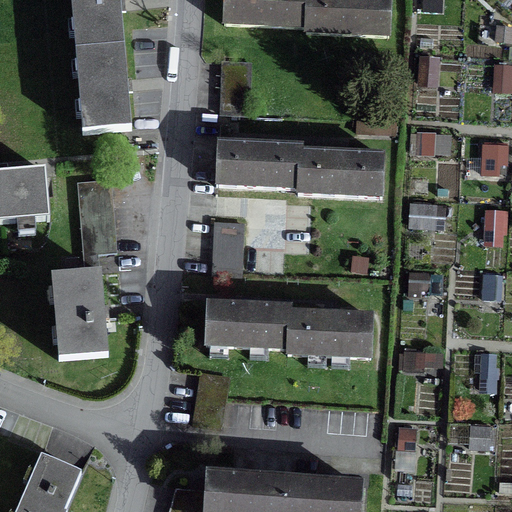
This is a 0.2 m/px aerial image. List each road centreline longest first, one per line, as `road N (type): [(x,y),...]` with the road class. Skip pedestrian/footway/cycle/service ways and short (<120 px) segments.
road 1 (residential): [(120,422),(150,393),(155,374),(188,0)]
road 2 (residential): [(0,389),(77,419),(120,422)]
